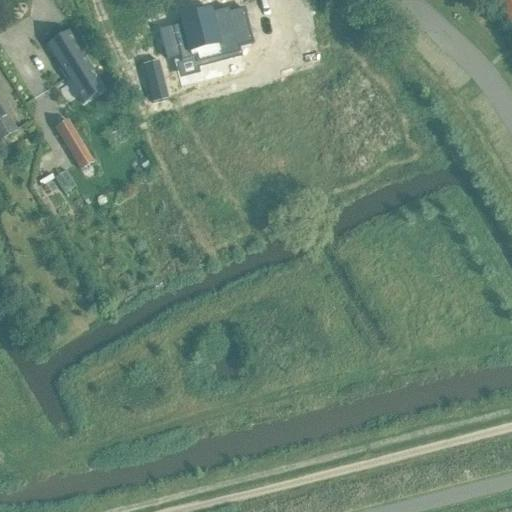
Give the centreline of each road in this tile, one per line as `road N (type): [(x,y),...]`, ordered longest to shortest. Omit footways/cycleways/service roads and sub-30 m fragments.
road 1 (track): [(123,511),(511,414)]
road 2 (unknown): [(181,511),(511,426)]
